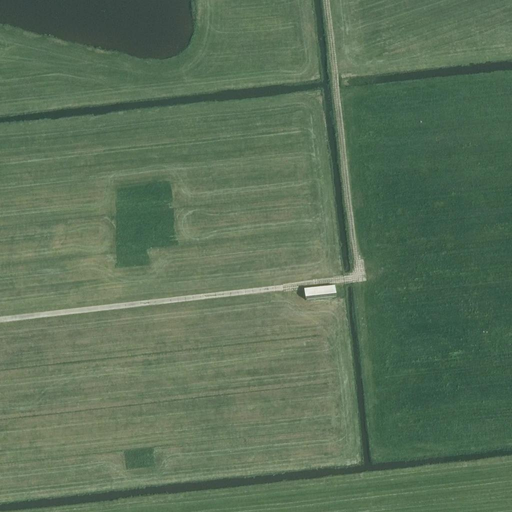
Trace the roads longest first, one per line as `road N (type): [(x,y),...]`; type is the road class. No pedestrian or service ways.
road 1 (unclassified): [(0,316),(356,277)]
road 2 (track): [(356,277),(327,0)]
